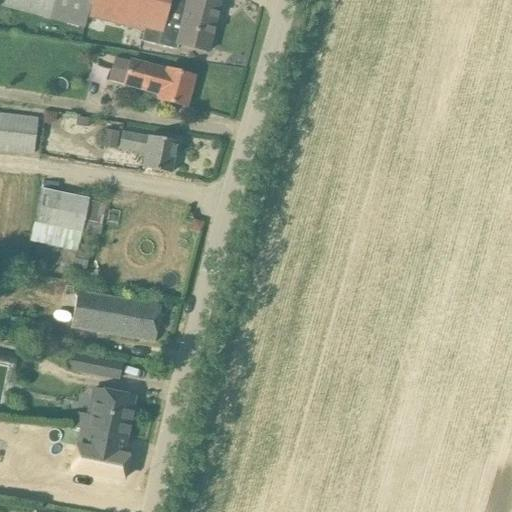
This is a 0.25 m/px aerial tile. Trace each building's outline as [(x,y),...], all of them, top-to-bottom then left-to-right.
[(0,0),(0,7),(84,29),(87,18),(84,17),(88,0),(0,0)] [(177,46),(207,53),(220,1),(215,0),(88,0),(84,17),(87,18),(143,32),(140,42),(176,51),(177,46)] [(166,71),(131,61),(124,85),(159,95),(158,100),(185,108),(194,78),(166,70),(166,71)] [(37,118),(0,113),(0,152),(33,156),(37,118)] [(119,133),(104,130),(101,148),(116,150),(119,133)] [(176,143),(121,132),(118,150),(143,155),(140,169),(150,171),(170,175),(176,143)] [(89,200),(40,189),(29,243),(77,253),(89,200)] [(77,253),(74,267),(84,269),(87,255),(77,253)] [(161,306),(79,292),(73,327),(95,331),(95,333),(154,343),(161,306)] [(76,355),(73,371),(120,380),(124,365),(76,355)] [(85,431),(120,438),(125,439),(133,398),(93,390),(85,431)] [(72,468),(71,471),(122,481),(126,459),(127,458),(121,457),(125,439),(120,438),(85,431),(80,430),(72,468)]
